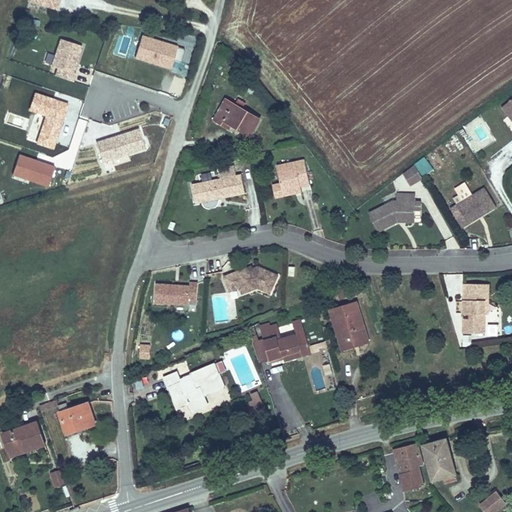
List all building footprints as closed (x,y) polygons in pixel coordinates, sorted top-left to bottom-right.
[(57,10),(59,0),(27,0),(27,2),(57,10)] [(177,46),(141,35),(134,58),(170,69),(177,46)] [(75,73),(73,73),(82,46),(59,38),(50,66),(56,68),(53,75),(73,81),(75,73)] [(168,93),(181,96),(186,79),(173,76),(168,93)] [(53,150),(68,103),(34,92),(27,111),(44,116),(35,144),(53,150)] [(511,98),(501,107),(511,121),(511,119),(511,98)] [(250,135),(260,119),(226,99),(212,121),(228,130),(231,124),(250,135)] [(145,148),(138,128),(96,141),(103,162),(145,148)] [(48,187),(55,166),(19,154),(12,175),(48,187)] [(276,162),(280,180),(282,192),(294,190),(293,186),(301,185),(308,182),(303,157),(276,162)] [(426,157),(416,161),(423,175),(433,171),(426,157)] [(241,174),(236,175),(234,165),(217,168),(219,178),(212,180),(203,182),(192,184),(195,197),(203,195),(204,202),(245,193),(241,174)] [(422,179),(414,165),(403,174),(410,185),(422,179)] [(203,182),(212,180),(211,172),(201,174),(203,182)] [(282,192),(280,180),(273,182),(275,193),(282,192)] [(496,207),(485,189),(450,210),(461,228),(496,207)] [(379,227),(398,218),(399,214),(414,215),(415,207),(415,200),(416,193),(397,192),(396,198),(390,199),(370,209),(379,227)] [(203,195),(195,197),(196,203),(204,202),(203,195)] [(271,295),(280,274),(258,265),(250,266),(223,276),(229,291),(238,288),(241,295),(258,289),(271,295)] [(193,299),(194,279),(187,278),(186,282),(155,280),(154,300),(186,302),(186,299),(193,299)] [(352,290),(350,284),(339,289),(341,295),(352,290)] [(483,315),(483,285),(460,285),(459,285),(459,293),(475,293),(480,300),(479,315),(483,315)] [(479,315),(480,300),(475,293),(459,293),(458,333),(479,333),(479,315)] [(369,340),(359,297),(331,303),(342,346),(369,340)] [(309,350),(301,313),(291,316),(294,330),(282,332),(278,316),(261,320),(265,333),(270,353),(271,359),(309,350)] [(488,324),(488,336),(498,337),(498,324),(488,324)] [(259,357),(270,353),(265,333),(254,336),(259,357)] [(226,371),(221,361),(215,364),(219,374),(226,371)] [(306,363),(301,364),(304,375),(309,373),(306,363)] [(219,374),(215,364),(189,375),(192,381),(181,385),(176,374),(163,379),(177,409),(189,404),(194,414),(208,407),(204,397),(225,387),(219,374)] [(133,380),(135,390),(143,388),(141,378),(133,380)] [(229,408),(232,417),(262,404),(257,391),(250,394),(252,399),(246,402),(229,408)] [(69,397),(42,406),(45,415),(60,409),(69,435),(80,431),(79,428),(96,422),(90,404),(74,410),(69,397)] [(24,445),(27,452),(45,446),(37,422),(3,433),(8,451),(24,445)] [(458,474),(449,438),(425,443),(434,480),(445,478),(446,482),(458,480),(457,475),(458,474)] [(424,464),(419,442),(397,447),(407,489),(424,485),(425,484),(420,465),(424,464)] [(10,457),(27,452),(24,445),(8,451),(10,457)] [(58,483),(54,471),(53,472),(47,473),(51,485),(58,483)] [(503,511),(508,508),(501,497),(483,508),(485,511),(503,511)]
